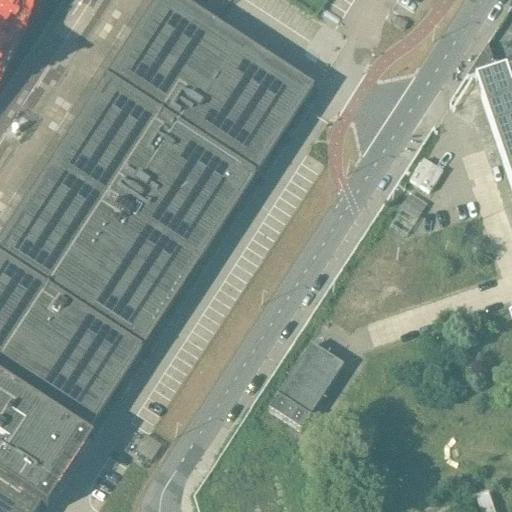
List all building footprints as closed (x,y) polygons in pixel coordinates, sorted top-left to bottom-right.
[(0,511),(39,511),(311,96),(164,0),(158,0),(0,242),(0,511)] [(349,40),(283,0),(246,0),(244,4),(336,60),(349,40)] [(511,60),(505,65),(501,70),(496,72),(494,67),(493,68),(486,47),(462,84),(475,79),(483,101),(478,102),(511,201),(511,60)] [(422,164),(408,184),(427,197),(441,176),(422,164)] [(308,422),(341,371),(309,350),(275,401),(274,400),(274,401),(275,402),(266,415),(299,436),(307,423),(308,424),(309,423),(308,422)] [(490,511),(485,497),(473,501),(476,511),(490,511)]
